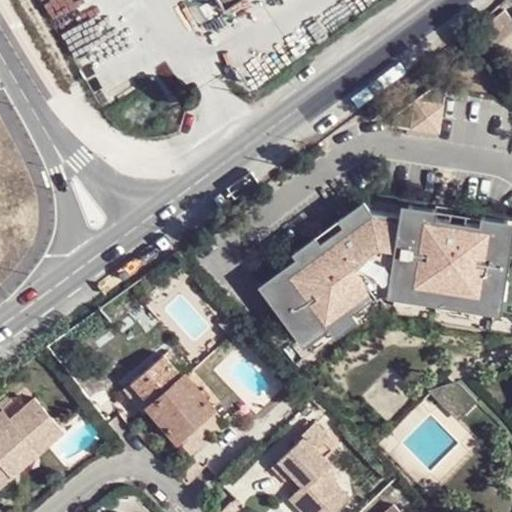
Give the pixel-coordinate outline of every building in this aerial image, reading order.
[(240,0),(216,0),(223,11),(240,0)] [(434,85),(393,116),(391,127),(438,134),(445,87),(434,85)] [(336,214),(343,223),(367,205),(361,196),(336,214)] [(405,199),(404,211),(431,215),(431,212),(432,204),(405,199)] [(259,281),(296,330),(320,314),(326,321),(347,306),(372,288),(367,282),(378,273),(380,275),(393,277),(421,281),(421,284),(466,290),(492,295),(511,297),(511,236),(500,235),(502,226),(475,222),(476,219),(460,217),(459,220),(445,218),(446,214),(431,212),(431,215),(404,211),(367,205),(343,223),(336,214),(324,223),(329,230),(317,239),(319,241),(297,256),(295,254),(259,281)] [(476,219),(475,222),(502,226),(503,216),(477,211),(476,219)] [(295,254),(297,256),(319,241),(317,239),(312,232),(290,248),(295,254)] [(379,288),(391,291),(393,277),(380,275),(378,273),(367,282),(372,288),(374,292),(379,288)] [(421,284),(421,281),(393,277),(391,291),(419,295),(421,284)] [(490,306),(492,295),(466,290),(464,302),(490,306)] [(511,308),(511,297),(492,295),(490,306),(511,308)] [(354,315),(347,306),(326,321),(332,331),(354,315)] [(134,384),(164,358),(158,353),(129,379),(134,384)] [(151,407),(182,380),(164,358),(134,384),(141,392),(151,404),(151,407)] [(213,409),(186,377),(182,380),(151,407),(151,409),(176,441),(213,409)] [(119,388),(130,400),(141,392),(134,384),(129,379),(119,388)] [(441,397),(458,380),(435,385),(432,388),(441,397)] [(475,398),(458,380),(441,397),(458,415),(475,398)] [(130,400),(143,415),(151,407),(151,404),(141,392),(130,400)] [(16,399),(3,410),(11,420),(25,409),(16,399)] [(0,452),(43,415),(33,402),(25,409),(11,420),(3,410),(0,412),(0,452)] [(213,409),(176,441),(187,455),(224,423),(213,409)] [(0,452),(0,491),(17,477),(9,467),(30,451),(36,461),(63,439),(43,415),(0,452)] [(315,430),(287,460),(273,476),(285,489),(286,490),(290,486),(293,484),(298,489),(303,485),(320,502),(310,511),(342,511),(350,504),(327,479),(321,457),(331,448),(315,430)] [(17,477),(36,461),(30,451),(9,467),(17,477)] [(290,499),(293,502),(302,511),(310,511),(320,502),(303,485),(298,489),(292,496),(290,499)]
